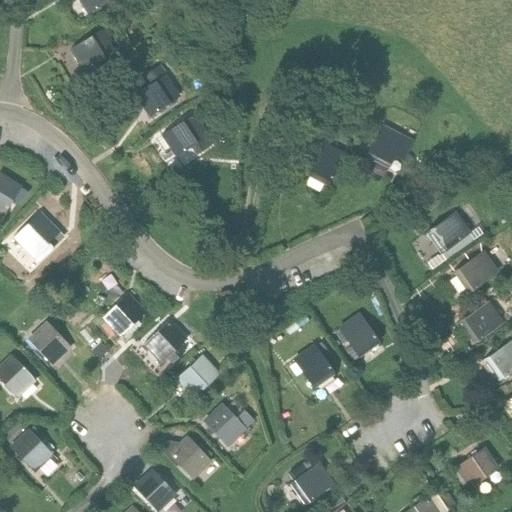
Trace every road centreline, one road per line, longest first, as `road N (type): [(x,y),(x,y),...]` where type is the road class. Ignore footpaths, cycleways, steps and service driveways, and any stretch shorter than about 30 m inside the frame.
road 1 (residential): [(12,117),(36,122),(73,147),(135,232),(186,280),(253,283),(339,243),(359,241),(372,251),(427,389),(405,440)]
road 2 (track): [(250,0),(273,67),(250,264),(285,452),(248,511)]
